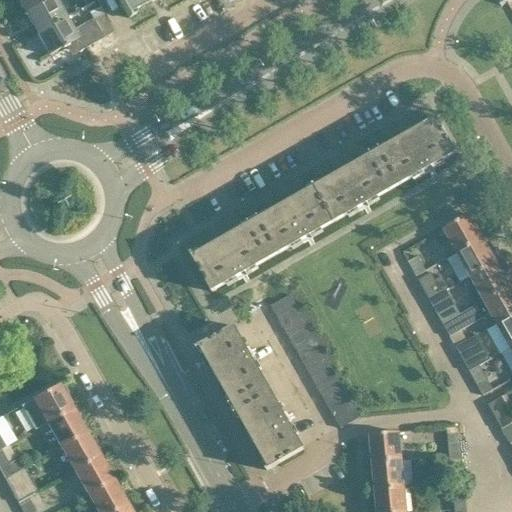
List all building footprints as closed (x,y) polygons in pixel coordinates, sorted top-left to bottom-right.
[(17,0),(25,14),(50,0),(17,0)] [(50,0),(25,14),(37,35),(67,18),(56,0),(50,0)] [(118,0),(129,19),(130,18),(128,14),(153,0),(118,0)] [(100,6),(89,12),(93,19),(104,13),(100,6)] [(67,18),(37,35),(49,56),(62,48),(62,49),(66,47),(66,46),(73,42),(79,52),(115,32),(105,13),(104,13),(93,19),(74,31),(67,18)] [(373,157),(392,190),(413,178),(415,182),(436,170),(433,166),(457,153),(439,120),(373,157)] [(368,204),(392,190),(373,157),(316,189),(335,222),(349,215),(351,218),(370,207),(368,204)] [(313,235),(335,222),(316,189),(251,226),(270,259),(292,247),(294,250),(315,238),(313,235)] [(445,229),(459,253),(484,239),(470,215),(445,229)] [(217,290),(228,283),(229,286),(249,275),(248,272),(270,259),(251,226),(194,258),(213,292),(217,290)] [(459,253),(448,259),(461,283),(472,277),(504,259),(498,249),(494,248),(490,250),(484,239),(459,253)] [(425,268),(418,257),(409,262),(415,273),(425,268)] [(478,287),(469,293),(476,306),(510,286),(504,276),(508,274),(510,269),(504,259),(472,277),(478,287)] [(428,274),(427,271),(417,277),(430,300),(450,289),(443,276),(436,280),(432,272),(428,274)] [(476,306),(453,318),(443,324),(451,337),(492,314),(498,325),(511,317),(511,289),(510,286),(476,306)] [(278,317),(297,305),(291,295),(272,306),(278,317)] [(303,316),(297,305),(278,317),(284,327),(303,316)] [(436,311),(443,324),(453,318),(446,305),(436,311)] [(309,326),(303,316),(284,327),(289,337),(309,326)] [(511,317),(498,325),(511,349),(511,348),(511,317)] [(314,336),(309,326),(289,337),(295,347),(314,336)] [(202,348),(226,389),(234,403),(230,405),(230,406),(234,403),(239,411),(235,414),(235,415),(239,413),(271,468),(267,470),(267,471),(304,450),(235,327),(197,348),(198,350),(202,348)] [(314,336),(295,347),(301,358),(320,346),(314,336)] [(478,336),(457,348),(470,372),(480,366),(491,360),(478,336)] [(326,357),(320,346),(301,358),(307,368),(326,357)] [(307,368),(313,378),(332,367),(326,357),(307,368)] [(480,366),(470,372),(478,386),(489,381),(483,371),(480,366)] [(338,377),(332,367),(313,378),(318,389),(338,377)] [(318,389),(324,399),(344,388),(338,377),(318,389)] [(33,399),(22,406),(36,431),(47,424),(73,409),(66,397),(68,393),(64,387),(60,387),(59,385),(33,399)] [(350,398),(344,388),(324,399),(330,409),(350,398)] [(511,411),(504,397),(489,405),(503,430),(511,424),(511,411)] [(330,409),(336,419),(355,408),(350,398),(330,409)] [(361,418),(355,408),(336,419),(341,429),(361,418)] [(86,433),(73,409),(47,424),(61,447),(86,433)] [(511,424),(503,430),(511,444),(511,443),(511,424)] [(371,435),(373,463),(403,460),(401,432),(371,435)] [(100,457),(86,433),(61,447),(74,471),(100,457)] [(449,439),(450,455),(462,454),(460,438),(449,439)] [(0,451),(0,471),(5,480),(15,474),(25,469),(19,459),(9,465),(1,451),(0,451)] [(452,472),(463,471),(462,454),(450,455),(452,472)] [(100,457),(74,471),(88,495),(113,480),(100,457)] [(373,463),(376,490),(406,487),(403,460),(373,463)] [(25,469),(15,474),(5,480),(18,503),(28,498),(38,492),(25,469)] [(112,511),(127,504),(113,480),(88,495),(97,511),(112,511)] [(408,511),(406,487),(376,490),(378,511),(408,511)] [(454,494),(456,510),(467,509),(465,493),(454,494)] [(36,511),(28,498),(18,503),(22,511),(36,511)]
